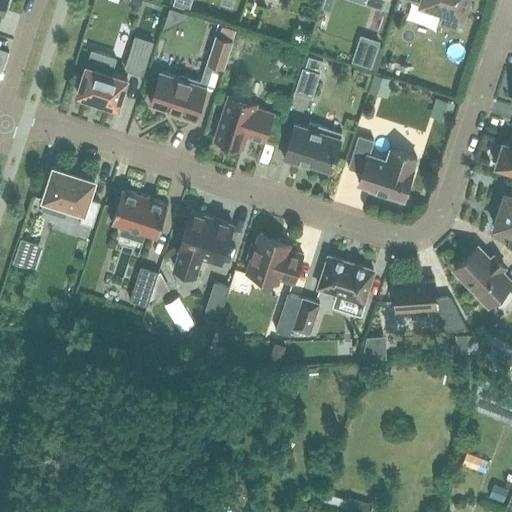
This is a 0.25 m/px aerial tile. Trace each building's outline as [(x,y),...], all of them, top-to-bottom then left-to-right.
[(190,8),(192,0),(174,0),(174,3),(190,8)] [(414,0),(445,10),(441,22),(458,28),(462,16),(463,16),(468,0),(414,0)] [(381,40),(361,34),(352,61),(372,68),(381,40)] [(143,74),(153,41),(137,35),(125,68),(143,74)] [(151,103),(179,112),(178,115),(195,121),(207,85),(214,65),(225,68),(233,41),(216,35),(207,62),(200,83),(161,70),(151,103)] [(81,76),(78,88),(79,88),(78,91),(78,93),(79,93),(117,105),(117,106),(119,106),(119,105),(127,78),(128,79),(128,77),(126,76),(126,77),(113,72),(117,59),(93,51),(89,64),(87,64),(86,65),(87,65),(83,76),(81,76)] [(295,91),(312,97),(320,72),(319,72),(323,60),(309,55),(305,67),(303,67),(295,91)] [(388,97),(394,79),(375,73),(369,91),(388,97)] [(265,139),(274,111),(258,105),(259,102),(230,93),(216,138),(242,146),(247,133),(265,139)] [(296,122),(290,139),(284,158),(299,162),(300,159),(331,169),(341,137),(342,131),(341,131),(339,136),(326,132),(328,127),(310,121),(308,126),(296,122)] [(371,188),(404,199),(414,168),(417,157),(391,148),(387,160),(370,154),(374,139),(359,134),(349,167),(363,171),(359,182),(372,186),(371,188)] [(511,141),(510,141),(503,139),(502,144),(498,143),(493,158),(497,159),(496,164),(511,168),(511,141)] [(66,216),(69,205),(84,210),(81,221),(93,225),(100,201),(89,197),(95,178),(54,165),(44,197),(45,197),(42,208),(66,216)] [(123,187),(112,222),(113,223),(113,222),(124,226),(121,233),(143,240),(145,232),(156,236),(156,237),(157,237),(169,202),(168,201),(167,202),(124,188),(124,187),(123,187)] [(511,193),(506,191),(500,208),(498,207),(494,219),(496,220),(495,226),(511,231),(508,243),(511,243),(511,193)] [(203,258),(221,264),(234,223),(192,210),(179,249),(180,249),(173,267),(197,276),(203,258)] [(251,243),(247,256),(252,258),(248,270),(278,280),(279,276),(295,281),(304,253),(288,248),(291,242),(260,232),(256,244),(251,243)] [(25,265),(33,241),(22,237),(13,261),(25,265)] [(479,245),(455,268),(489,304),(495,299),(500,304),(505,305),(511,297),(511,291),(507,287),(511,282),(511,280),(502,269),(505,266),(494,255),(491,258),(479,245)] [(374,269),(329,254),(319,285),(364,300),(374,269)] [(159,271),(141,265),(130,299),(148,305),(159,271)] [(435,278),(395,281),(396,310),(436,307),(438,331),(469,328),(451,295),(436,296),(435,278)] [(215,280),(206,309),(221,314),(230,285),(215,280)] [(290,334),(292,326),(302,296),(288,292),(276,330),(290,334)] [(302,296),(292,326),(310,332),(320,302),(302,296)] [(511,341),(509,336),(492,345),(500,362),(511,355),(511,341)] [(280,363),(286,344),(275,341),(269,360),(280,363)] [(303,378),(319,377),(319,367),(302,368),(303,378)] [(457,373),(441,370),(438,381),(455,385),(457,373)] [(256,409),(250,426),(261,430),(266,412),(256,409)] [(247,433),(243,446),(255,450),(259,436),(247,433)] [(490,464),(494,450),(471,445),(468,459),(490,464)] [(494,482),(489,494),(503,500),(508,487),(494,482)] [(320,507),(337,511),(369,511),(372,503),(349,496),(348,498),(325,491),(320,507)]
